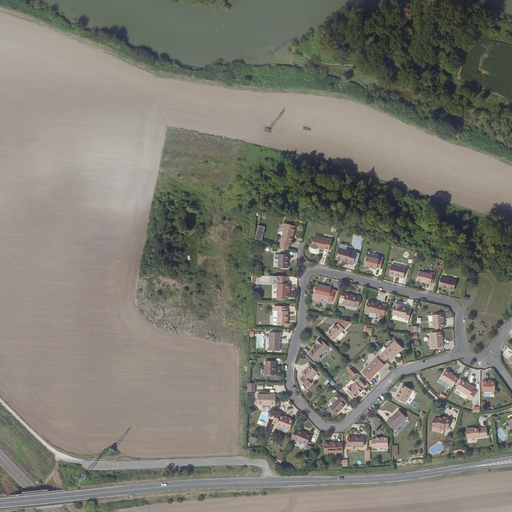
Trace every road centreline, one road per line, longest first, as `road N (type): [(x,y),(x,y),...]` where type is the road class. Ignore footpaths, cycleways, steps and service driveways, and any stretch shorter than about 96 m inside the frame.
road 1 (secondary): [(0,503),(402,477),(511,461)]
road 2 (residential): [(322,270),(303,277),(287,366),(292,394),(322,426),(343,426),(398,373),(462,350)]
road 3 (residential): [(462,350),(453,304),(322,270)]
